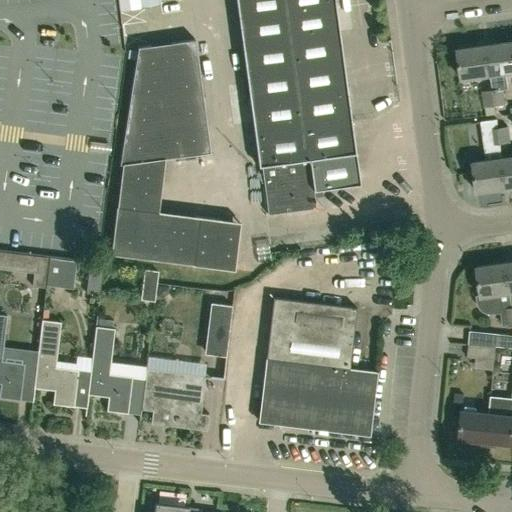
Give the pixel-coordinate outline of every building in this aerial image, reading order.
[(132,9),(160,6),(159,0),(137,0),(131,1),(132,9)] [(236,0),(259,165),(262,165),(268,213),(317,207),(314,189),(329,187),(360,182),(358,162),(356,152),(352,120),(340,29),(335,0),(236,0)] [(230,272),(237,223),(157,211),(165,156),(211,152),(195,38),(138,45),(106,253),(230,272)] [(497,105),(506,104),(503,89),(509,88),(506,72),(511,71),(511,40),(488,44),(492,74),(494,89),(497,105)] [(490,74),(492,74),(488,44),(458,48),(463,78),(490,74)] [(497,105),(494,89),(492,89),(482,90),(484,107),(494,105),(497,105)] [(478,191),(507,187),(503,157),(501,143),(499,127),(498,118),(482,120),(487,159),(474,161),(478,191)] [(501,143),(511,142),(509,126),(499,127),(501,143)] [(507,187),(511,186),(511,156),(503,157),(507,187)] [(0,251),(0,268),(23,271),(25,254),(0,251)] [(46,287),(46,285),(49,257),(35,255),(33,273),(32,286),(46,287)] [(49,257),(46,285),(73,288),(76,261),(49,257)] [(511,305),(510,292),(510,291),(506,261),(478,265),(482,294),(476,295),(477,303),(477,304),(478,305),(479,306),(479,307),(480,309),(481,310),(482,310),(484,311),(485,312),(486,313),(487,313),(489,313),(490,314),(491,314),(493,314),(494,313),(502,312),(504,324),(511,322),(511,305)] [(99,294),(103,264),(90,262),(86,292),(99,294)] [(154,301),(158,271),(144,269),(141,299),(154,301)] [(168,287),(158,286),(157,297),(163,298),(168,294),(168,287)] [(369,436),(378,371),(349,367),(356,307),(274,297),(260,421),(369,436)] [(204,354),(226,356),(232,305),(210,302),(204,354)] [(0,313),(0,382),(1,383),(0,391),(0,396),(20,399),(24,362),(2,360),(7,314),(0,313)] [(77,369),(55,366),(61,321),(42,319),(34,387),(54,389),(52,402),(85,407),(92,358),(78,356),(77,369)] [(127,413),(132,376),(109,374),(115,328),(96,326),(92,358),(85,407),(87,407),(89,393),(108,396),(106,410),(127,413)] [(511,334),(470,330),(469,343),(496,346),(511,347),(511,334)] [(496,346),(469,343),(467,357),(495,359),(496,346)] [(199,422),(205,376),(145,369),(140,408),(170,412),(170,418),(199,422)] [(464,394),(455,393),(454,406),(462,407),(464,394)] [(511,397),(492,396),(490,413),(487,441),(511,443),(511,397)] [(487,441),(490,413),(462,410),(459,439),(487,441)] [(187,511),(189,507),(189,506),(188,506),(155,502),(154,511),(187,511)]
